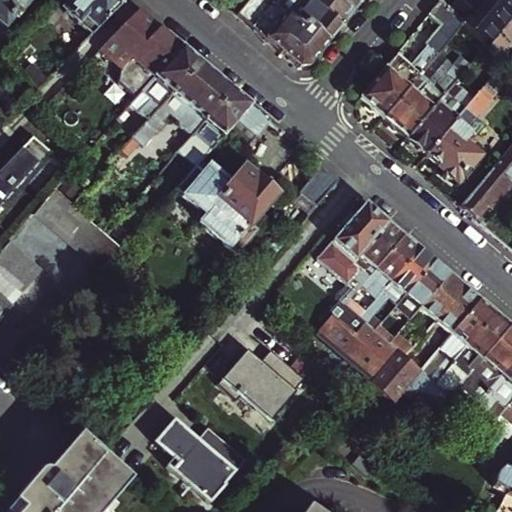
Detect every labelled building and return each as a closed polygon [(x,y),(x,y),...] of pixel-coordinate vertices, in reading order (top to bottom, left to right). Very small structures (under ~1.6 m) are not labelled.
[(0,0),(0,21),(1,23),(15,9),(18,12),(30,0),(0,0)] [(89,37),(125,2),(122,0),(72,0),(62,10),(89,37)] [(277,9),(284,0),(252,0),(238,18),(253,31),(273,6),(277,9)] [(306,0),(304,3),(300,0),(284,0),(277,9),(273,6),(253,31),(299,69),(310,68),(343,27),(309,0),(306,0)] [(300,0),(304,3),(306,0),(309,0),(343,27),(355,12),(339,0),(300,0)] [(339,0),(355,12),(365,0),(339,0)] [(511,12),(511,0),(472,0),(470,3),(466,0),(456,0),(451,7),(453,9),(451,13),(462,24),(484,47),(511,12)] [(410,67),(396,55),(359,102),(381,121),(420,75),(462,24),(451,13),(439,1),(427,16),(438,27),(423,45),(426,47),(410,67)] [(137,12),(100,49),(123,69),(121,83),(138,98),(180,49),(137,12)] [(141,132),(200,66),(180,49),(138,98),(130,108),(144,120),(137,128),(141,132)] [(193,138),(231,92),(200,66),(141,132),(132,143),(143,153),(164,129),(161,127),(169,118),(187,138),(193,138)] [(386,128),(405,140),(453,83),(461,74),(450,66),(433,86),(420,75),(381,121),(386,128)] [(453,83),(405,140),(408,143),(408,146),(424,156),(464,109),(452,99),(461,89),(453,83)] [(491,96),(481,88),(464,109),(424,156),(444,172),(444,179),(451,179),(455,182),(476,157),(468,151),(471,146),(465,141),(470,135),(463,129),(491,96)] [(249,108),(231,92),(193,138),(204,147),(188,166),(194,171),(201,163),(225,136),(249,108)] [(249,108),(225,136),(244,152),(268,124),(249,108)] [(0,205),(48,152),(31,140),(0,171),(0,205)] [(511,145),(460,208),(474,220),(484,208),(492,208),(500,198),(499,191),(503,186),(511,185),(511,184),(511,145)] [(253,184),(241,174),(230,188),(201,163),(194,171),(175,193),(203,220),(198,226),(234,258),(254,234),(247,228),(274,197),(256,181),(253,184)] [(316,209),(338,183),(321,169),(299,194),(316,209)] [(67,182),(55,195),(68,206),(73,210),(84,197),(67,182)] [(55,195),(34,219),(47,230),(68,206),(55,195)] [(47,230),(59,240),(80,217),(73,210),(68,206),(47,230)] [(343,307),(367,279),(353,267),(360,259),(388,227),(364,206),(316,261),(349,291),(327,316),(332,319),(319,334),(373,381),(396,354),(388,347),(373,334),(368,329),(343,307)] [(59,240),(69,249),(90,226),(80,217),(59,240)] [(90,226),(69,249),(81,259),(101,235),(90,226)] [(374,272),(402,238),(388,227),(360,259),(374,272)] [(130,246),(113,232),(106,240),(110,243),(123,254),(130,246)] [(81,259),(91,267),(110,243),(106,240),(101,235),(81,259)] [(389,285),(417,252),(402,238),(374,272),(380,277),(376,278),(363,292),(374,302),(380,294),(389,285)] [(103,277),(123,254),(110,243),(91,267),(103,277)] [(0,277),(3,280),(23,256),(12,246),(0,259),(0,277)] [(433,265),(417,252),(389,285),(404,298),(433,265)] [(34,266),(23,256),(3,280),(13,289),(34,266)] [(404,298),(419,311),(448,278),(433,265),(404,298)] [(44,275),(34,266),(13,289),(24,298),(44,275)] [(24,298),(13,289),(3,280),(0,277),(0,298),(12,309),(14,311),(24,298)] [(435,324),(464,291),(448,278),(419,311),(435,324)] [(389,285),(380,294),(396,307),(404,298),(389,285)] [(478,303),(464,291),(435,324),(449,336),(478,303)] [(0,322),(12,309),(0,298),(0,322)] [(478,303),(449,336),(466,351),(494,318),(478,303)] [(419,311),(412,319),(428,333),(435,324),(419,311)] [(377,318),(368,329),(373,334),(382,323),(377,318)] [(494,318),(466,351),(458,359),(453,365),(442,378),(438,382),(434,387),(420,375),(404,393),(426,411),(422,414),(430,420),(457,390),(466,380),(509,330),(494,318)] [(499,379),(511,364),(511,332),(509,330),(466,380),(457,390),(468,399),(481,385),(491,373),(499,379)] [(24,334),(0,364),(0,372),(12,382),(42,348),(24,334)] [(449,336),(442,345),(458,359),(466,351),(449,336)] [(217,388),(236,404),(241,399),(256,413),(258,410),(272,422),(295,396),(293,394),(304,382),(270,354),(257,369),(238,352),(230,362),(235,366),(217,388)] [(373,381),(369,385),(394,406),(404,393),(420,375),(396,354),(373,381)] [(448,360),(437,374),(442,378),(453,365),(448,360)] [(500,399),(508,407),(511,402),(511,364),(499,379),(489,392),(475,407),(485,416),(500,399)] [(491,373),(481,385),(489,392),(499,379),(491,373)] [(442,378),(437,374),(433,378),(438,382),(442,378)] [(511,419),(504,412),(499,418),(511,428),(511,427),(511,419)] [(422,414),(408,431),(415,437),(430,420),(422,414)] [(153,445),(214,498),(244,463),(207,431),(197,442),(173,421),(153,445)] [(454,431),(449,437),(468,453),(473,447),(454,431)] [(18,511),(104,511),(130,484),(78,439),(54,465),(56,467),(48,476),(42,474),(36,476),(11,505),(18,511)] [(511,511),(511,473),(505,469),(498,478),(497,480),(494,488),(506,494),(498,508),(504,511),(511,511)]
